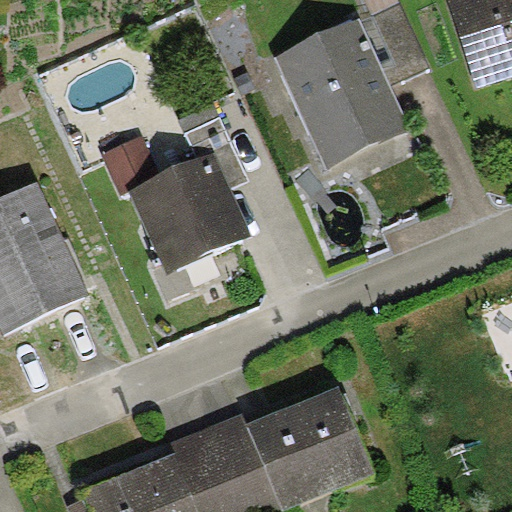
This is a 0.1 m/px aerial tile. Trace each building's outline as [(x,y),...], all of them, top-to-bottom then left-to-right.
[(379,63),(391,89),(432,70),(399,0),(363,0),(390,58),(379,63)] [(511,0),(447,0),(475,89),(511,77),(511,0)] [(276,60),(327,171),(411,132),(391,89),(379,63),(360,22),(276,60)] [(132,194),(162,179),(142,137),(102,156),(122,198),(132,194)] [(253,240),(216,156),(162,179),(132,194),(168,277),(253,240)] [(88,301),(37,187),(0,203),(0,330),(4,340),(88,301)] [(339,390),(247,429),(283,511),(282,511),(296,511),(376,479),(339,390)] [(169,447),(174,458),(196,511),(281,511),(283,511),(247,429),(242,416),(169,447)] [(196,511),(174,458),(84,496),(90,511),(196,511)] [(511,475),(503,475),(502,495),(511,495),(511,475)]
